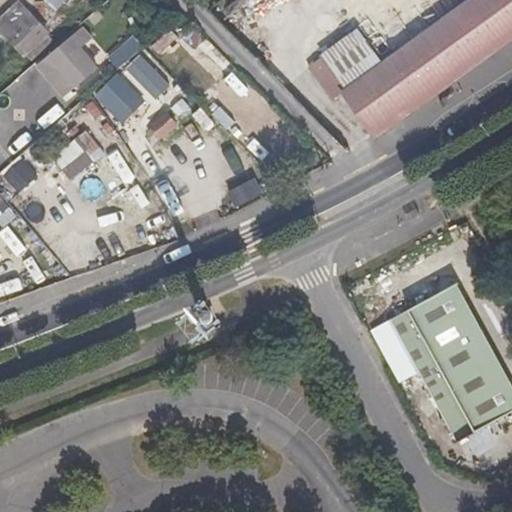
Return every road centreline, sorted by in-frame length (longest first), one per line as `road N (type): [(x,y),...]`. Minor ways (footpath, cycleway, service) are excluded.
road 1 (secondary): [(511,88),(432,141),(251,236),(0,339)]
road 2 (residential): [(298,250),(438,510),(511,476)]
road 3 (secondary): [(0,376),(298,250)]
road 4 (secondary): [(298,250),(511,130)]
road 5 (unknown): [(144,493),(203,479),(328,480)]
